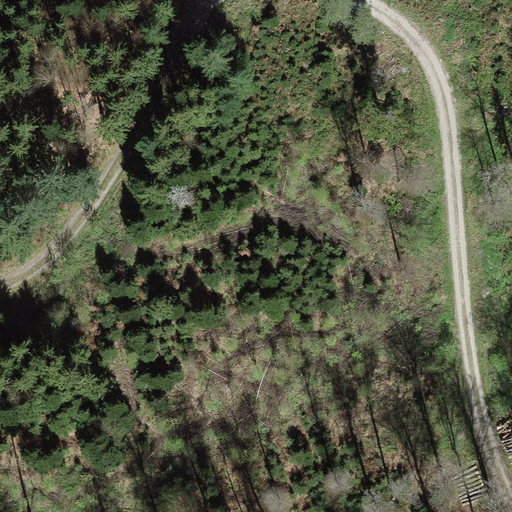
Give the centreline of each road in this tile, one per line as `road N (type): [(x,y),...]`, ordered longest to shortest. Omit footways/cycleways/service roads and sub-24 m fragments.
road 1 (track): [(511,490),(482,397),(446,109),(420,48),(365,0)]
road 2 (track): [(200,0),(171,76),(80,221),(30,264),(0,277)]
